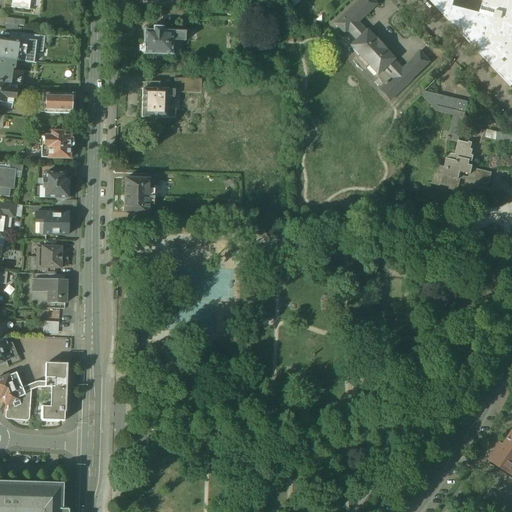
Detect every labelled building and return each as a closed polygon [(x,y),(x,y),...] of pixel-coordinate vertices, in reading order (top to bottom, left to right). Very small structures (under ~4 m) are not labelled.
[(372,0),(360,0),(335,24),(345,35),(348,32),(356,41),(366,31),(358,23),(377,5),(372,0)] [(452,0),(430,0),(448,20),(451,7),(452,0)] [(511,0),(480,0),(477,13),(451,7),(448,20),(511,88),(511,86),(511,50),(505,43),(510,24),(511,24),(511,0)] [(173,30),(163,30),(163,29),(153,29),(153,32),(144,32),(144,43),(143,43),(143,44),(142,44),(141,46),(139,46),(139,51),(141,52),(142,53),(143,53),(143,54),(144,54),(144,55),(153,55),(152,62),(163,62),(163,56),(172,56),(173,33),(173,30)] [(356,41),(350,47),(377,76),(393,61),(394,60),(386,51),(386,50),(376,39),(375,40),(367,31),(366,31),(356,41)] [(43,36),(20,34),(19,42),(20,43),(21,40),(36,41),(35,46),(42,46),(43,36)] [(19,42),(0,40),(0,58),(15,61),(19,61),(21,43),(20,43),(19,42)] [(36,41),(21,40),(20,43),(21,43),(19,61),(34,62),(35,46),(36,41)] [(421,52),(402,69),(393,61),(377,76),(385,85),(379,90),(390,101),(431,63),(421,52)] [(15,61),(0,58),(0,82),(8,84),(10,84),(11,76),(12,69),(14,70),(15,61)] [(20,77),(11,76),(10,84),(20,85),(20,77)] [(175,90),(175,98),(179,98),(179,93),(201,94),(201,80),(174,79),(174,90),(175,90)] [(8,84),(0,82),(0,102),(12,104),(12,99),(13,90),(8,90),(8,84)] [(146,90),(143,90),(142,117),(168,118),(175,118),(176,107),(179,107),(179,98),(175,98),(175,90),(174,90),(160,90),(146,90)] [(468,103),(425,92),(437,106),(465,113),(468,103)] [(71,94),(42,93),(42,101),(42,103),(36,102),(35,119),(59,119),(60,114),(70,114),(70,115),(72,115),(72,94),(71,94)] [(511,142),(511,134),(491,129),(489,137),(511,142)] [(64,132),(51,132),(51,137),(44,137),(44,147),(41,147),(41,158),(47,158),(47,159),(53,159),(63,160),(63,159),(69,159),(70,149),(71,147),(73,146),(73,140),(71,138),(71,137),(64,136),(64,132)] [(455,155),(453,154),(452,160),(448,159),(446,168),(439,166),(437,175),(443,176),(441,184),(450,186),(449,189),(458,191),(461,180),(459,179),(461,172),(469,174),(468,179),(489,184),(489,183),(491,172),(490,173),(472,169),(473,167),(469,166),(470,162),(471,162),(473,156),(470,156),(472,150),(470,150),(471,144),(459,141),(455,155)] [(22,166),(10,164),(9,170),(9,171),(15,172),(22,172),(22,166)] [(9,170),(0,168),(0,185),(0,186),(0,185),(0,196),(9,198),(11,184),(13,185),(15,172),(9,171),(9,170)] [(66,174),(45,173),(45,174),(45,180),(42,180),(42,188),(39,188),(39,198),(58,199),(58,200),(66,200),(66,199),(68,199),(69,178),(66,178),(66,174)] [(162,174),(144,173),(144,180),(149,181),(154,181),(154,182),(161,182),(162,174)] [(144,180),(126,180),(125,189),(126,189),(126,196),(149,197),(149,181),(144,180)] [(149,197),(126,196),(126,203),(125,203),(124,213),(148,214),(149,197)] [(14,205),(0,202),(0,237),(2,238),(4,216),(13,217),(14,205)] [(43,213),(35,213),(35,223),(43,223),(43,235),(68,235),(68,213),(43,213)] [(46,246),(37,246),(37,257),(67,258),(67,250),(62,250),(62,247),(57,247),(46,246)] [(67,258),(37,257),(37,268),(45,268),(57,269),(61,269),(61,266),(67,266),(67,258)] [(15,273),(0,271),(0,282),(13,284),(15,273)] [(48,281),(33,280),(33,290),(47,291),(47,303),(66,303),(66,282),(65,282),(48,281)] [(59,322),(43,321),(43,333),(58,334),(59,322)] [(8,345),(5,338),(0,340),(0,365),(5,363),(4,363),(6,362),(8,366),(20,361),(12,343),(8,345)] [(53,407),(42,406),(41,420),(59,421),(60,412),(65,412),(66,365),(52,365),(45,365),(45,366),(45,382),(45,386),(54,387),(53,407)] [(9,375),(0,378),(0,399),(1,399),(5,400),(7,406),(19,401),(18,398),(25,395),(24,392),(22,388),(16,373),(9,376),(9,375)] [(35,382),(22,388),(24,392),(31,389),(38,387),(45,386),(45,382),(35,382)] [(19,401),(7,406),(7,410),(6,410),(5,412),(7,412),(6,417),(6,418),(7,419),(8,419),(26,420),(27,420),(28,419),(29,406),(30,406),(31,389),(24,392),(25,395),(18,398),(19,401)] [(511,433),(504,445),(501,443),(489,460),(511,475),(511,433)] [(68,511),(68,510),(61,509),(62,484),(0,482),(0,511),(68,511)]
